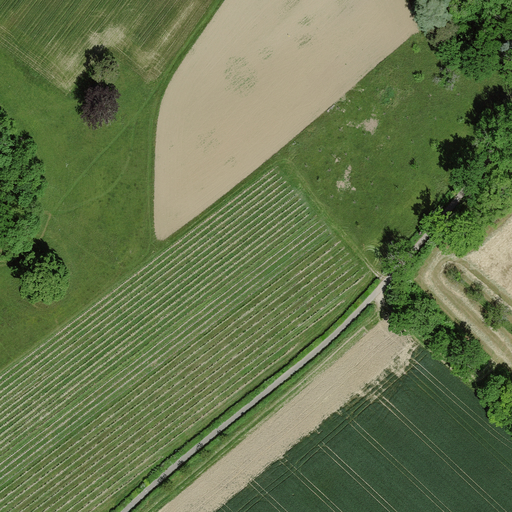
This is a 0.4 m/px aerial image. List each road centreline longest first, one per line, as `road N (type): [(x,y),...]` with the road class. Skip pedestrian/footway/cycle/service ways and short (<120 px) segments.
road 1 (track): [(124,511),(335,334),(511,137)]
road 2 (track): [(141,511),(371,316),(379,290)]
road 3 (track): [(380,299),(511,412)]
